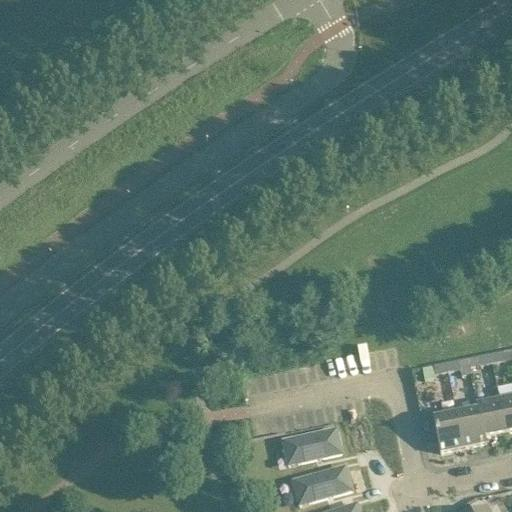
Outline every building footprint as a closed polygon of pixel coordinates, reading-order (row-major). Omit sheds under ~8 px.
[(505,364),(504,355),(491,358),(493,367),(505,364)] [(481,369),(493,367),(491,358),(479,360),(481,369)] [(461,373),(459,364),(447,367),(448,375),(461,373)] [(436,378),(448,375),(447,367),(434,369),(436,378)] [(434,369),(423,371),(425,384),(437,381),(436,378),(434,369)] [(511,399),(500,402),(507,436),(511,435),(511,399)] [(486,441),(507,436),(500,402),(477,407),(478,413),(479,413),(485,441),(486,441)] [(487,447),(486,441),(485,441),(479,413),(478,413),(457,417),(464,451),(487,447)] [(464,451),(457,417),(434,422),(440,456),(464,451)] [(337,433),(283,445),(289,469),(342,457),(337,433)] [(346,471),(293,485),(300,509),(352,495),(346,471)] [(254,487),(243,490),(245,498),(256,495),(254,487)]
